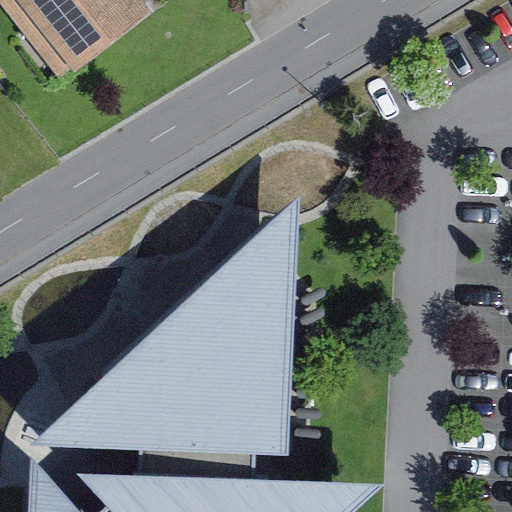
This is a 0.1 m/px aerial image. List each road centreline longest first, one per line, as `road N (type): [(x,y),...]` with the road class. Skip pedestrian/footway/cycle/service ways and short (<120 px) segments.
road 1 (unknown): [(511,73),(451,123),(441,150),(410,511)]
road 2 (residential): [(394,0),(0,239)]
